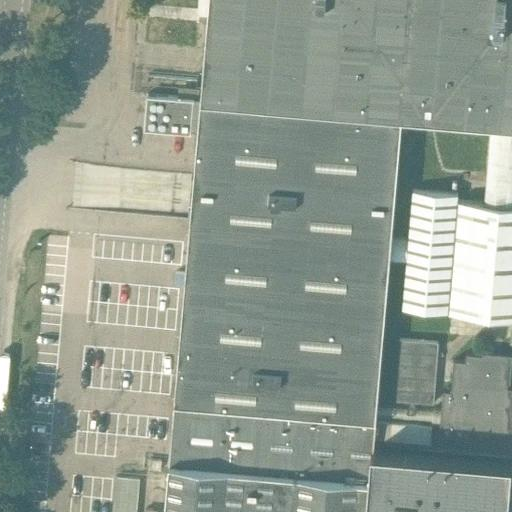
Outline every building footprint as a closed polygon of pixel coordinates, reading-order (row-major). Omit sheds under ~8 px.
[(511,0),(209,0),(201,98),(403,115),(511,124),(511,0)] [(169,90),(168,74),(148,74),(149,91),(169,90)] [(502,511),(506,469),(511,469),(511,468),(511,457),(374,445),(375,436),(376,419),(402,117),(403,115),(201,98),(201,99),(194,98),(195,97),(147,93),(144,128),(191,132),(192,129),(198,129),(164,511),(502,511)] [(402,306),(511,316),(511,204),(457,199),(457,193),(414,189),(402,306)] [(438,340),(399,338),(394,399),(408,400),(407,412),(415,412),(416,401),(434,403),(438,340)] [(510,355),(466,351),(466,359),(454,358),(451,390),(443,389),(439,435),(469,438),(470,428),(511,431),(511,424),(511,388),(507,388),(510,355)] [(392,420),(376,419),(375,436),(390,437),(431,441),(432,423),(392,420)] [(117,477),(113,511),(136,511),(139,479),(117,477)]
